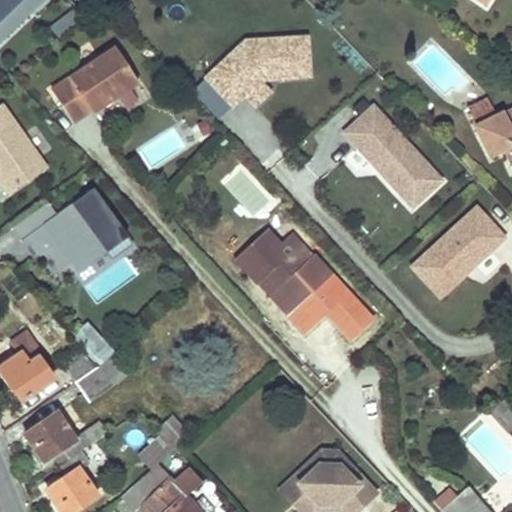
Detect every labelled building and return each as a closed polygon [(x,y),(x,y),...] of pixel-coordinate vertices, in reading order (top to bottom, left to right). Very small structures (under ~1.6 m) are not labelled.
[(0,0),(0,19),(20,0),(0,0)] [(243,42),(204,77),(207,80),(230,106),(242,94),(258,80),(257,75),(267,74),(268,79),(307,76),(304,37),(243,42)] [(112,47),(49,91),(70,121),(87,110),(90,114),(118,94),(130,86),(136,82),(112,47)] [(230,106),(207,80),(194,92),(218,117),(230,106)] [(268,91),(258,80),(242,94),(252,105),(268,91)] [(139,100),(130,86),(118,94),(127,108),(139,100)] [(511,163),(511,124),(509,124),(503,112),(495,116),(486,99),(465,109),(475,127),(492,159),(503,151),(510,163),(511,163)] [(441,182),(372,106),(341,133),(372,167),(376,163),(382,169),(378,173),(411,209),(441,182)] [(1,107),(0,107),(0,187),(5,195),(43,168),(1,107)] [(511,124),(511,107),(503,112),(509,124),(511,124)] [(206,120),(198,123),(203,135),(211,132),(206,120)] [(47,202),(12,227),(20,239),(24,235),(52,274),(71,260),(78,271),(107,250),(99,239),(118,226),(92,188),(55,214),(47,202)] [(504,239),(475,207),(409,267),(438,299),(504,239)] [(310,256),(306,260),(302,264),(290,251),(283,258),(278,253),(282,250),(277,245),(265,231),(234,259),(286,315),(309,294),(322,308),(341,290),(310,256)] [(310,256),(290,233),(277,245),(282,250),(286,247),(290,251),(302,264),(306,260),(310,256)] [(112,350),(84,320),(69,334),(79,345),(97,364),(112,350)] [(59,358),(74,380),(97,364),(79,345),(69,351),(59,358)] [(113,382),(128,368),(112,350),(97,364),(113,382)] [(20,353),(8,360),(0,366),(0,372),(19,400),(51,377),(36,357),(27,363),(20,353)] [(97,364),(74,380),(87,398),(113,382),(97,364)] [(508,435),(511,431),(511,408),(502,398),(487,412),(508,435)] [(67,457),(78,449),(88,443),(82,433),(73,439),(54,412),(22,435),(32,451),(38,446),(42,451),(45,457),(60,447),(67,457)] [(187,432),(175,419),(160,432),(172,445),(187,432)] [(88,443),(104,432),(98,422),(82,433),(88,443)] [(149,466),(155,461),(172,445),(160,432),(138,454),(149,466)] [(78,449),(67,457),(57,464),(65,475),(50,485),(59,498),(53,502),(60,511),(67,511),(94,493),(77,468),(87,461),(78,449)] [(316,463),(282,495),(298,511),(304,511),(315,502),(334,504),(341,511),(351,511),(373,492),(334,450),(319,450),(310,457),(316,463)] [(159,511),(163,511),(183,495),(200,480),(188,467),(171,482),(166,477),(169,475),(155,461),(149,466),(140,475),(142,478),(134,484),(159,511)] [(211,511),(212,511),(199,498),(192,506),(183,495),(163,511),(211,511)] [(487,511),(488,511),(474,497),(464,507),(454,495),(439,510),(440,511),(487,511)]
